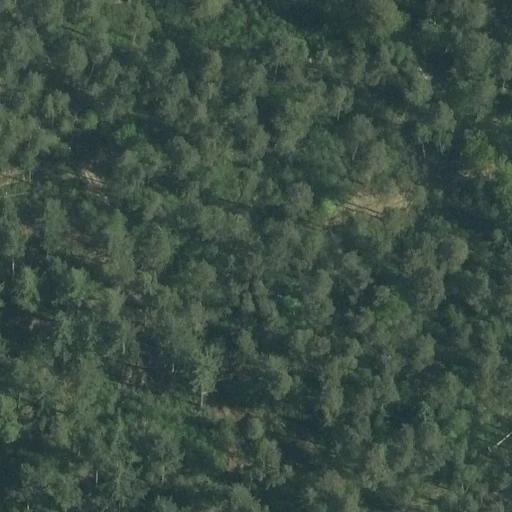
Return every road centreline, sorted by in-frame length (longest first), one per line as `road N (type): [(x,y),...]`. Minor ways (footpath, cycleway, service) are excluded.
road 1 (track): [(0,341),(498,161)]
road 2 (track): [(380,0),(511,185)]
